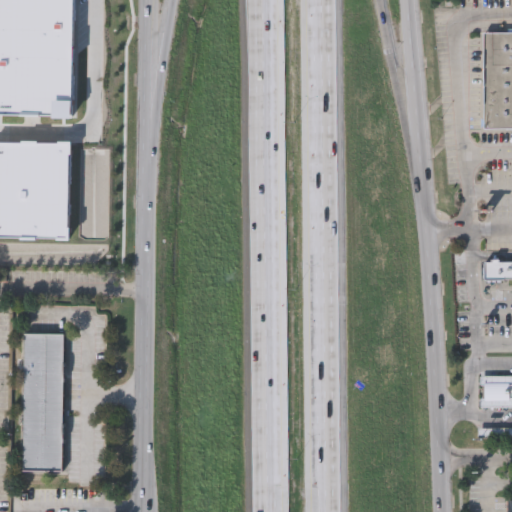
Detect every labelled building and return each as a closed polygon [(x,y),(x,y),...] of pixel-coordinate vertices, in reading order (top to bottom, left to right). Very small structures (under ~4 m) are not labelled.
[(0,0),(74,0),(74,102),(74,119),(0,118),(0,0)] [(511,129),(483,130),(481,30),(511,29),(511,129)] [(0,143),(70,144),(69,239),(0,238),(0,143)] [(482,259),(511,259),(511,279),(482,279),(482,259)] [(24,472),(24,334),(64,335),(64,472),(24,472)] [(511,406),(481,406),(481,375),(511,375),(511,406)]
